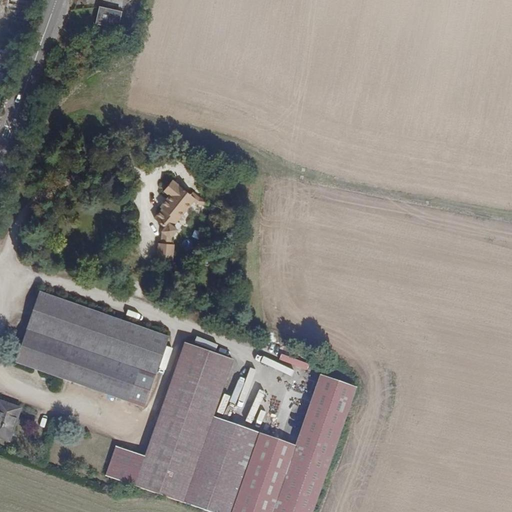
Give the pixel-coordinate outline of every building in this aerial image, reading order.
[(116,27),(118,19),(121,10),(110,8),(98,6),(94,23),(116,27)] [(194,197),(190,194),(172,179),(163,189),(168,194),(160,206),(161,208),(155,217),(164,225),(162,228),(171,237),(171,234),(176,227),(174,224),(193,199),(194,197)] [(193,190),(190,194),(194,197),(193,199),(196,203),(206,203),(207,197),(199,195),(193,190)] [(171,237),(162,228),(160,241),(171,242),(171,237)] [(171,242),(160,241),(159,241),(157,258),(172,258),(173,242),(171,242)] [(111,361),(155,376),(168,337),(39,291),(26,331),(67,345),(111,361)] [(67,345),(26,331),(16,361),(57,376),(67,345)] [(138,485),(178,498),(229,357),(185,341),(148,454),(130,447),(119,478),(135,484),(138,485)] [(67,345),(57,376),(100,391),(111,361),(67,345)] [(307,370),(309,364),(282,354),(280,360),(307,370)] [(229,357),(178,498),(218,511),(311,511),(356,384),(320,372),(296,443),(261,432),(213,415),(233,358),(229,357)] [(100,391),(144,407),(155,376),(111,361),(100,391)] [(0,400),(0,436),(8,440),(19,408),(0,400)] [(109,475),(119,478),(130,447),(120,444),(109,475)]
